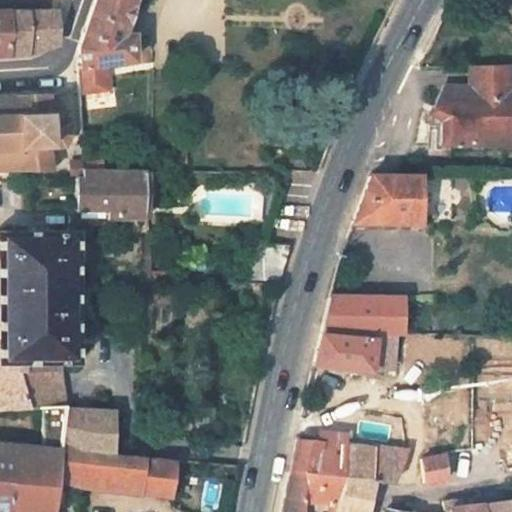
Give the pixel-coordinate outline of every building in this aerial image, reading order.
[(147,60),(146,37),(129,38),(142,0),(102,0),(91,31),(84,51),(83,70),(87,70),(89,85),(90,95),(125,91),(122,64),(147,60)] [(0,52),(14,52),(14,12),(14,7),(0,1),(0,52)] [(58,11),(14,12),(14,52),(21,52),(37,52),(64,41),(58,11)] [(53,111),(52,87),(18,89),(17,98),(0,98),(0,174),(20,173),(22,179),(57,177),(55,155),(69,153),(77,147),(83,139),(83,130),(80,118),(69,110),(53,111)] [(463,145),(463,177),(511,178),(511,93),(479,94),(479,118),(457,119),(448,137),(463,145)] [(218,131),(217,170),(268,172),(270,132),(224,131),(218,131)] [(195,160),(194,150),(178,150),(178,160),(195,160)] [(86,167),(85,182),(90,182),(99,183),(98,168),(97,167),(86,167)] [(174,169),(152,169),(98,168),(99,183),(90,182),(90,213),(129,213),(129,225),(152,225),(152,206),(164,206),(168,206),(169,186),(175,186),(174,169)] [(436,238),(437,199),(378,198),(360,238),(436,238)] [(152,206),(152,225),(164,225),(164,206),(152,206)] [(90,234),(74,234),(64,234),(48,235),(47,285),(89,284),(90,234)] [(5,283),(4,286),(47,285),(48,235),(5,236),(5,283)] [(289,289),(306,241),(282,239),(256,240),(249,288),(289,289)] [(152,240),(151,284),(162,284),(162,241),(152,240)] [(47,363),(35,364),(37,406),(74,405),(68,364),(87,362),(89,284),(47,285),(47,363)] [(5,364),(35,364),(47,363),(47,285),(4,286),(2,364),(5,364)] [(321,337),(337,337),(393,337),(414,337),(415,308),(332,307),(321,337)] [(375,341),(337,337),(321,337),(313,363),(372,372),(372,369),(375,341)] [(390,370),(393,337),(337,337),(375,341),(372,369),(390,370)] [(499,393),(496,353),(475,355),(478,394),(499,393)] [(35,364),(5,364),(4,408),(29,407),(37,406),(35,364)] [(28,439),(71,440),(74,405),(37,406),(29,407),(28,439)] [(74,405),(71,440),(80,445),(104,450),(104,408),(74,405)] [(126,410),(104,408),(104,450),(125,453),(126,410)] [(296,444),(290,472),(317,474),(309,511),(356,511),(357,506),(360,478),(437,476),(440,423),(408,422),(365,422),(365,447),(312,448),(296,444)] [(0,511),(19,511),(21,438),(0,437),(0,511)] [(28,439),(21,438),(19,511),(62,511),(67,478),(71,440),(28,439)] [(174,458),(125,453),(104,450),(80,445),(71,440),(67,478),(90,483),(107,488),(169,496),(174,458)] [(309,511),(317,474),(290,472),(282,511),(309,511)] [(511,511),(511,493),(502,494),(503,506),(467,510),(466,511),(511,511)] [(431,511),(437,511),(467,510),(466,501),(430,504),(431,511)]
